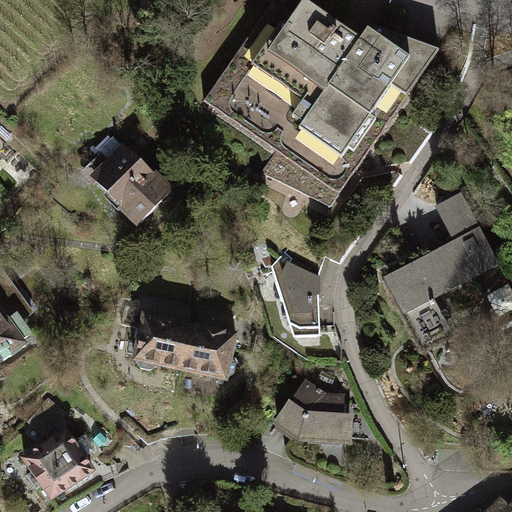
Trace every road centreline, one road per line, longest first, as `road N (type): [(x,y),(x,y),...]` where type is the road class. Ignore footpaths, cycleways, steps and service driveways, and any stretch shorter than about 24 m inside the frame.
road 1 (residential): [(442,501),(374,408),(345,319),(345,286),(355,256),(480,68),(511,59)]
road 2 (residential): [(88,511),(134,482),(213,461),(394,510),(442,501)]
